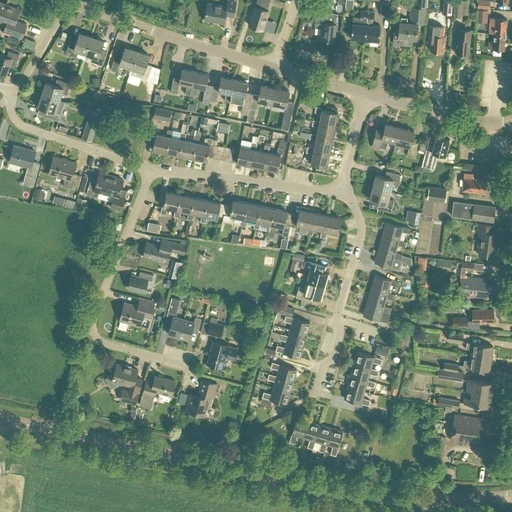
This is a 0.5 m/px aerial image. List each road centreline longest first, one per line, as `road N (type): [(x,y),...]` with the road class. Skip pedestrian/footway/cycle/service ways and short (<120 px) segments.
road 1 (tertiary): [(511,496),(416,500),(348,492),(0,418)]
road 2 (residential): [(182,363),(101,341),(91,326),(152,168)]
road 3 (unclassified): [(70,1),(275,65)]
road 4 (residential): [(318,392),(340,337),(337,321),(360,237),(351,200),(339,193)]
road 5 (residential): [(339,193),(152,168)]
road 6 (residential): [(152,168),(24,126),(14,117),(14,94)]
road 7 (unclassified): [(365,95),(511,122)]
